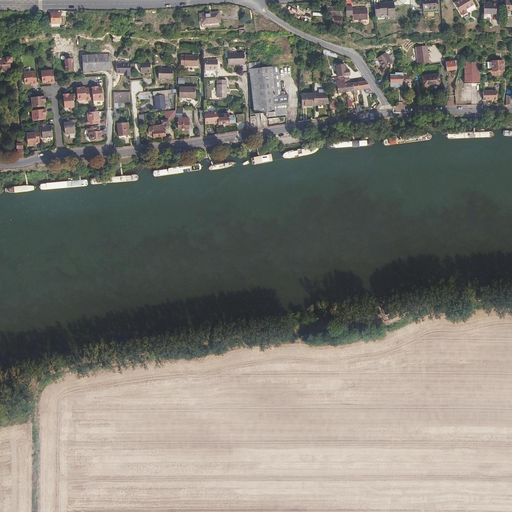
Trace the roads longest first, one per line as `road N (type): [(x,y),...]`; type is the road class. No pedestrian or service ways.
road 1 (track): [(37,378),(279,329),(335,332),(398,322),(422,304),(511,299)]
road 2 (residential): [(0,165),(388,115)]
road 3 (unclassified): [(198,0),(0,4)]
road 4 (unclassified): [(388,115),(355,58),(252,0)]
road 5 (track): [(37,378),(35,511)]
road 6 (residential): [(388,115),(511,111)]
